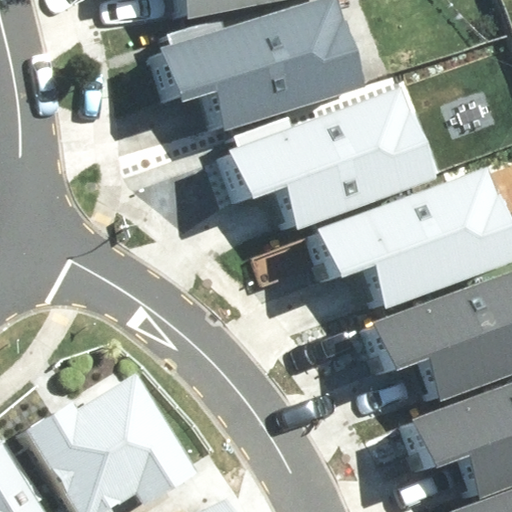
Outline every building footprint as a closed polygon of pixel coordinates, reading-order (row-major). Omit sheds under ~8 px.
[(172,0),(174,9),(229,0),(172,0)] [(207,126),(350,86),(326,1),(144,52),(157,98),(196,87),(207,126)] [(280,220),(420,172),(391,89),(213,150),(229,195),(267,182),(280,220)] [(371,297),(511,249),(482,166),(304,227),(320,272),(358,259),(371,297)] [(427,386),(511,356),(511,263),(360,316),(376,361),(414,348),(427,386)] [(121,509),(173,471),(103,377),(54,414),(46,404),(3,436),(59,511),(98,511),(115,500),(121,509)] [(464,490),(511,473),(511,380),(396,420),(412,465),(450,452),(464,490)] [(0,511),(27,511),(0,470),(0,511)] [(511,511),(511,482),(432,510),(432,511),(511,511)] [(226,511),(217,493),(179,511),(226,511)]
